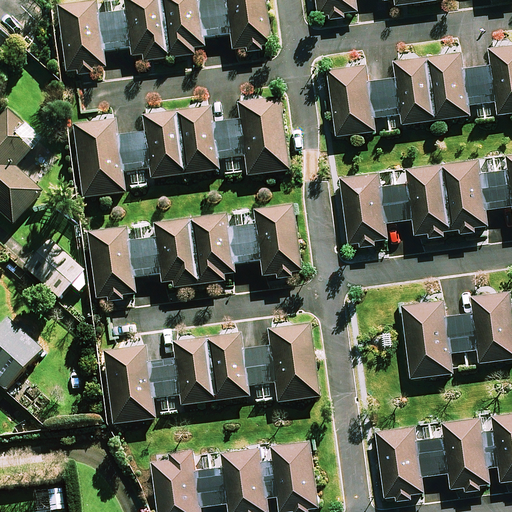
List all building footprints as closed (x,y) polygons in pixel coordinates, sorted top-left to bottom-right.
[(99,4),(60,9),(69,77),(78,76),(78,80),(94,78),(94,73),(109,71),(107,55),(132,52),(133,61),(146,59),(147,66),(196,60),(194,52),(209,50),(207,42),(234,38),(237,54),(249,53),(250,59),(265,57),(264,51),(274,50),(267,0),(228,0),(229,3),(200,7),(199,0),(128,0),(130,13),(101,17),(99,4)] [(511,0),(320,0),(323,21),(332,19),(333,24),(348,22),(348,17),(363,15),(361,0),(386,0),(387,2),(398,1),(399,11),(453,3),(452,0),(503,0),(504,3),(511,1),(511,0)] [(331,74),(340,139),(378,134),(377,121),(404,117),(406,130),(473,121),(472,108),(500,104),(501,117),(511,116),(511,50),(495,53),(497,68),(467,72),(465,56),(397,65),(400,81),(373,84),(371,69),(331,74)] [(79,127),(89,201),(127,196),(124,175),(151,171),(152,182),(220,173),(219,161),(247,158),(250,180),(288,175),(278,101),(239,106),(241,124),(216,127),(213,111),(144,120),(146,135),(119,139),(117,122),(79,127)] [(43,144),(10,115),(0,126),(0,214),(15,228),(44,196),(18,172),(43,144)] [(382,173),(343,179),(352,246),(361,245),(362,250),(377,247),(377,243),(392,241),(390,224),(415,221),(417,238),(430,236),(431,242),(446,240),(445,234),(462,232),(463,237),(478,235),(478,230),(493,228),(491,211),(511,208),(511,156),(510,156),(511,170),(511,172),(483,176),(481,160),(411,170),(413,183),(384,186),(382,173)] [(129,232),(90,237),(99,305),(108,303),(109,308),(124,306),(124,301),(139,299),(137,283),(162,280),(163,286),(174,285),(175,295),(229,287),(227,278),(238,277),(237,270),(264,266),(267,282),(279,281),(280,287),(295,285),(294,279),(304,277),(295,210),(257,215),(259,231),(230,235),(228,219),(158,228),(160,241),(131,245),(129,232)] [(84,273),(50,243),(26,270),(62,303),(74,289),(81,295),(86,289),(84,273)] [(511,361),(511,294),(474,300),(476,316),(451,319),(449,303),(406,309),(416,380),(459,374),(456,354),(482,351),(484,365),(511,361)] [(45,355),(11,324),(0,336),(0,387),(8,395),(45,355)] [(108,356),(117,428),(155,423),(152,403),(179,399),(181,411),(249,402),(247,390),(275,386),(278,406),(320,400),(310,329),(267,334),(270,352),(244,355),(242,338),(173,347),(175,363),(147,367),(145,351),(108,356)] [(418,429),(381,434),(389,500),(400,498),(401,504),(414,502),(413,496),(429,494),(427,479),(453,476),(455,491),(468,489),(469,494),(484,492),(483,487),(492,486),(490,470),(503,468),(505,484),(511,483),(511,416),(496,419),(498,434),(485,436),(483,420),(447,425),(449,441),(420,445),(418,429)] [(173,460),(158,462),(164,511),(206,511),(206,507),(232,503),(233,511),(271,511),(269,497),(282,496),(285,511),(297,510),(296,511),(311,511),(311,508),(322,507),(313,441),(276,446),(278,462),(265,463),(262,448),(226,453),(228,468),(199,472),(196,452),(172,455),(173,460)] [(65,511),(64,493),(51,493),(52,511),(65,511)]
